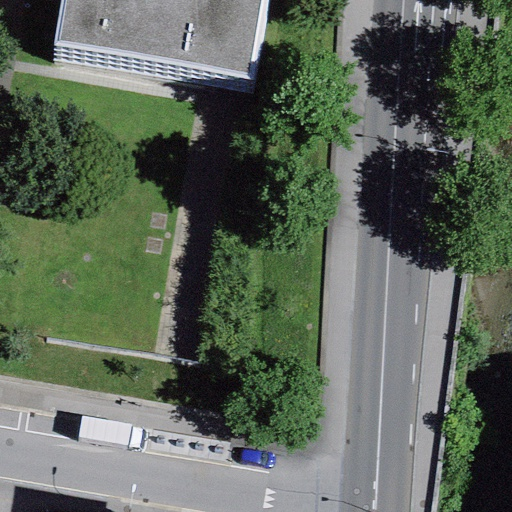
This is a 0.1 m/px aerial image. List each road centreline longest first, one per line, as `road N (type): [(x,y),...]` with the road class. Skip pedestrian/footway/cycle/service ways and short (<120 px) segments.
road 1 (tertiary): [(347,511),(409,0)]
road 2 (residential): [(0,461),(286,511)]
